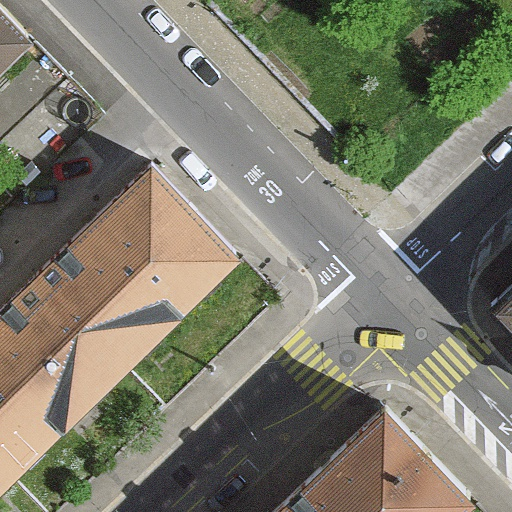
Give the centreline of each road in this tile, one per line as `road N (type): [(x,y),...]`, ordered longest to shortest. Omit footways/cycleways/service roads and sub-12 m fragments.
road 1 (unclassified): [(390,294),(106,0)]
road 2 (residential): [(390,294),(166,511)]
road 3 (residential): [(511,424),(390,294)]
road 4 (residential): [(390,294),(511,182)]
